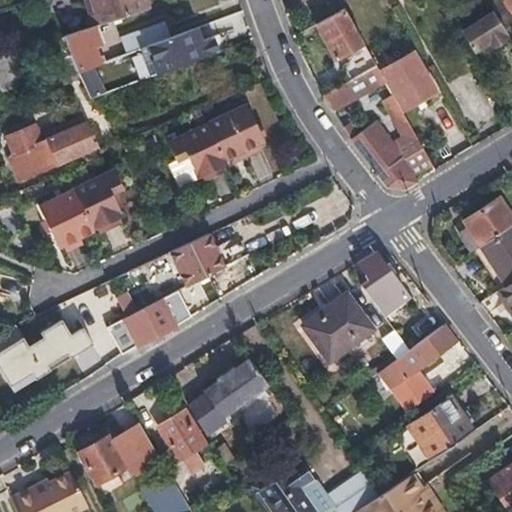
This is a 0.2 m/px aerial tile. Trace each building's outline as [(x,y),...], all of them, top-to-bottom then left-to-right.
[(97,23),(146,8),(143,0),(84,0),(92,25),(97,23)] [(511,16),(501,0),(486,0),(492,9),(504,26),(511,21),(511,16)] [(511,0),(501,0),(511,16),(511,0)] [(340,6),(313,22),(332,58),(341,53),(346,61),(336,66),(345,81),(373,63),(340,6)] [(211,37),(248,24),(246,19),(243,9),(206,23),(211,37)] [(504,26),(492,9),(462,28),(473,47),(489,36),(494,42),(504,35),(500,29),(504,26)] [(75,70),(101,61),(104,60),(102,52),(95,54),(92,45),(102,41),(97,23),(92,25),(62,34),(68,52),(75,70)] [(160,39),(162,39),(157,25),(113,39),(119,54),(160,39)] [(58,46),(61,54),(68,52),(62,34),(54,36),(58,46)] [(36,53),(58,46),(54,36),(51,37),(33,43),(36,53)] [(166,56),(160,39),(119,54),(109,58),(115,75),(166,56)] [(33,43),(19,48),(23,62),(37,58),(36,53),(33,43)] [(404,108),(434,91),(409,48),(379,65),(404,108)] [(8,51),(0,53),(0,89),(18,84),(8,51)] [(64,81),(78,77),(75,70),(68,52),(61,54),(56,56),(64,81)] [(75,70),(78,77),(104,68),(101,61),(75,70)] [(345,81),(319,96),(321,99),(329,110),(373,83),(381,96),(389,91),(373,63),(345,81)] [(389,91),(381,96),(399,123),(405,120),(389,91)] [(250,103),(210,122),(226,159),(247,150),(263,142),(266,140),(265,135),(269,132),(262,121),(258,122),(250,103)] [(105,141),(92,109),(41,129),(36,120),(6,131),(13,149),(7,151),(17,176),(105,141)] [(370,121),(350,139),(386,183),(404,185),(414,179),(404,162),(422,149),(410,129),(391,141),(382,125),(376,129),(370,121)] [(216,169),(227,164),(226,159),(210,122),(169,141),(177,160),(189,155),(199,177),(206,174),(208,178),(214,176),(216,169)] [(265,148),(263,142),(247,150),(249,155),(265,148)] [(114,170),(73,188),(89,222),(93,234),(100,230),(117,222),(122,220),(113,197),(123,192),(114,170)] [(89,222),(73,188),(40,204),(60,249),(64,247),(79,240),(93,234),(89,222)] [(465,220),(479,242),(509,222),(511,219),(511,215),(496,194),(463,216),(465,220)] [(455,225),(470,248),(479,242),(465,220),(455,225)] [(118,227),(117,222),(100,230),(102,235),(118,227)] [(511,226),(509,222),(479,242),(504,281),(511,276),(511,226)] [(215,251),(206,234),(167,252),(185,287),(196,281),(198,280),(245,255),(237,240),(215,251)] [(79,240),(64,247),(66,250),(80,244),(79,240)] [(369,276),(361,282),(383,311),(403,295),(371,252),(357,261),(369,276)] [(129,270),(106,282),(115,300),(139,289),(129,270)] [(497,285),(495,287),(511,312),(511,276),(504,281),(497,285)] [(185,287),(182,288),(176,291),(181,301),(201,291),(196,281),(185,287)] [(371,327),(347,293),(302,324),(327,359),(371,327)] [(139,294),(118,305),(125,318),(143,308),(146,307),(139,294)] [(122,353),(173,324),(161,299),(146,307),(143,308),(125,318),(124,319),(123,319),(106,328),(122,354),(122,353)] [(396,354),(376,368),(384,378),(398,369),(403,378),(453,342),(439,323),(409,345),(396,354)] [(409,345),(393,324),(380,333),(396,354),(409,345)] [(121,356),(122,354),(106,328),(98,332),(115,360),(121,356)] [(85,339),(101,369),(115,360),(98,332),(85,339)] [(236,369),(233,371),(251,395),(269,384),(253,362),(237,371),(236,369)] [(205,393),(188,404),(203,429),(224,417),(222,412),(251,395),(233,371),(219,379),(221,381),(205,390),(205,393)] [(426,457),(469,429),(450,400),(407,430),(426,457)] [(203,440),(183,406),(155,423),(175,457),(179,454),(188,469),(199,462),(192,448),(203,440)] [(138,420),(111,437),(128,467),(131,472),(159,454),(138,420)] [(128,467),(111,437),(106,440),(103,434),(76,449),(94,481),(120,465),(128,467)] [(374,491),(351,457),(319,481),(293,446),(288,450),(326,503),(329,501),(337,511),(339,511),(345,509),(374,491)] [(315,511),(314,511),(326,503),(288,450),(277,458),(282,464),(256,482),(277,511),(315,511)] [(282,464),(277,458),(253,477),(256,482),(282,464)] [(511,505),(511,462),(487,478),(507,509),(511,505)] [(63,511),(86,501),(68,467),(47,478),(49,481),(32,488),(30,483),(11,492),(19,511),(63,511)] [(178,511),(186,507),(164,469),(138,484),(153,511),(178,511)] [(435,511),(418,485),(408,469),(374,491),(345,509),(347,511),(435,511)] [(49,481),(47,478),(46,475),(30,483),(32,488),(49,481)] [(423,482),(418,485),(435,511),(436,511),(440,509),(423,482)]
